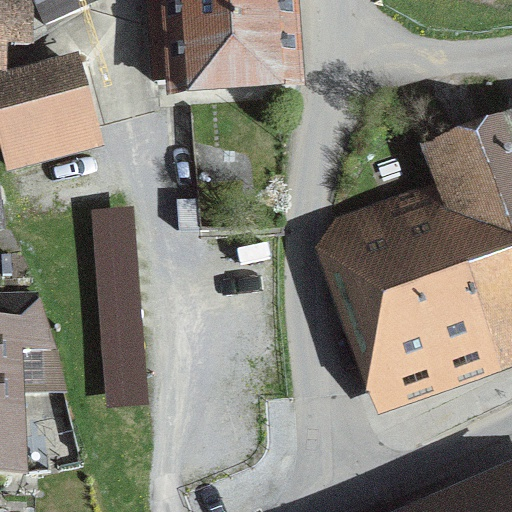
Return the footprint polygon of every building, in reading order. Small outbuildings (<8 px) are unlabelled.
[(27,0),(0,0),(0,52),(28,52),(27,0)] [(185,78),(185,82),(282,76),(278,0),(158,0),(161,33),(154,33),(157,80),(185,78)] [(0,116),(12,166),(96,146),(76,65),(0,82),(0,116)] [(511,130),(430,160),(450,217),(396,236),(392,224),(345,241),(393,378),(511,336),(511,130)] [(1,211),(20,248),(104,204),(84,168),(1,211)] [(38,294),(0,295),(0,459),(4,460),(0,379),(0,350),(16,350),(15,336),(51,335),(38,294)] [(511,511),(511,491),(462,511),(511,511)]
